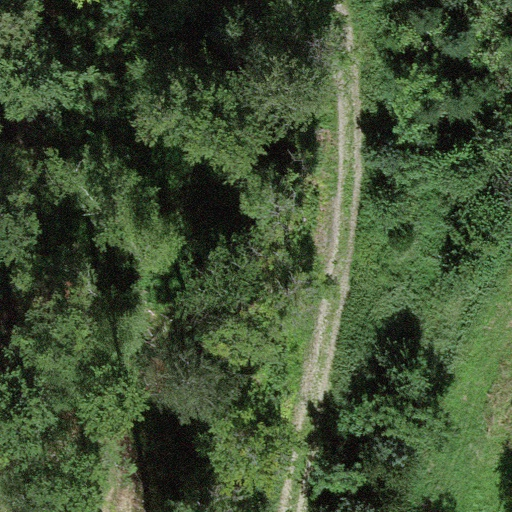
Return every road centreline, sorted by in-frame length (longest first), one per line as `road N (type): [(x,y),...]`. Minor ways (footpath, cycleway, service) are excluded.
road 1 (track): [(291,0),(317,80),(329,222),(321,457),(300,511)]
road 2 (track): [(265,511),(150,415),(0,366)]
